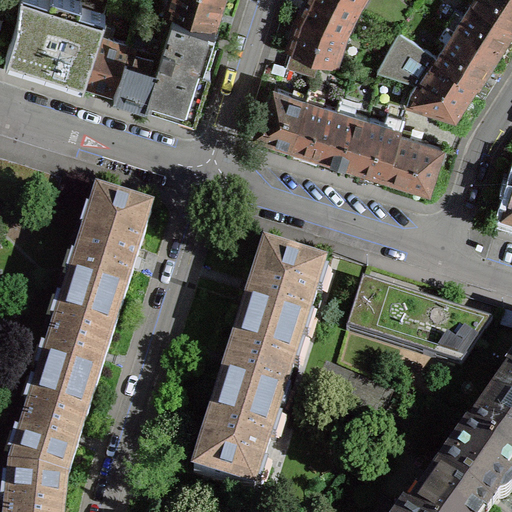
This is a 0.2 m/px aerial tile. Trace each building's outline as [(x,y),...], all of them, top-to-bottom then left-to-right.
[(20,0),(18,19),(9,48),(24,53),(23,57),(34,61),(68,71),(69,67),(85,72),(98,30),(102,19),(104,12),(80,4),(81,0),(20,0)] [(223,0),(175,0),(171,15),(172,15),(214,28),(216,24),(223,0)] [(298,16),(347,31),(359,5),(351,0),(305,0),(301,8),(298,16)] [(511,25),(472,0),(454,28),(496,54),(498,50),(511,28),(511,25)] [(511,0),(472,0),(511,25),(511,0)] [(210,67),(203,65),(214,28),(172,15),(161,50),(146,99),(155,102),(178,109),(180,104),(197,109),(210,67)] [(292,49),(319,57),(336,63),(347,31),(298,16),(290,40),(287,47),(292,49)] [(436,56),(478,82),(481,77),(496,54),(454,28),(436,56)] [(114,89),(129,40),(98,30),(85,72),(83,79),(88,80),(114,89)] [(461,108),(478,82),(436,56),(399,32),(378,70),(416,82),(410,90),(406,103),(455,118),(461,108)] [(146,99),(161,50),(147,46),(129,40),(114,89),(117,89),(118,95),(129,98),(132,94),(140,97),(146,99)] [(287,65),(313,73),(319,57),(292,49),(287,65)] [(262,111),(255,133),(291,145),(306,96),(275,86),(268,108),(266,112),(262,111)] [(306,96),(291,145),(297,147),(303,148),(304,154),(316,158),(319,153),(322,154),(337,106),(306,96)] [(328,156),(353,164),(368,116),(337,106),(322,154),(328,156)] [(379,172),(386,175),(399,132),(401,126),(368,116),(353,164),(356,165),(356,170),(368,174),(372,170),(379,172)] [(442,145),(399,132),(386,175),(396,178),(410,182),(411,188),(423,191),(426,187),(428,188),(438,159),(442,161),(446,147),(442,146),(442,145)] [(0,197),(49,212),(58,183),(4,166),(0,165),(0,197)] [(511,184),(503,212),(506,212),(508,219),(511,220),(511,184)] [(64,297),(119,314),(134,269),(136,270),(138,264),(139,260),(137,259),(152,212),(98,195),(92,214),(87,213),(80,232),(85,233),(77,261),(72,259),(66,278),(71,280),(66,295),(65,295),(64,297)] [(241,323),(301,342),(303,339),(308,340),(314,320),(309,318),(317,294),(318,294),(322,295),(328,275),(323,273),(325,267),(265,248),(251,292),(241,323)] [(352,313),(403,329),(398,345),(425,353),(424,354),(426,354),(441,305),(385,287),(362,280),(352,313)] [(119,314),(64,297),(62,302),(57,301),(50,323),(55,324),(47,352),(41,351),(34,373),(40,374),(38,380),(93,398),(105,360),(119,314)] [(301,342),(241,323),(227,367),(218,397),(278,416),(279,412),(285,414),(291,393),(287,392),(286,392),(294,367),(299,369),(305,348),(300,346),(301,342)] [(78,446),(93,398),(38,380),(36,386),(31,384),(24,406),(29,408),(20,436),(15,434),(8,456),(13,458),(10,469),(67,481),(78,446)] [(477,435),(511,459),(511,385),(506,394),(499,389),(480,415),(488,420),(477,435)] [(278,416),(218,397),(204,440),(194,472),(254,491),(255,490),(260,492),(269,465),(263,464),(270,440),(276,442),(282,421),(278,420),(277,420),(278,416)] [(511,482),(511,480),(511,479),(511,459),(477,435),(474,433),(454,461),(448,457),(438,471),(492,508),(497,501),(499,498),(502,498),(505,497),(508,495),(510,493),(511,490),(511,487),(511,482)] [(63,511),(67,481),(10,469),(8,481),(3,480),(1,503),(6,504),(5,511),(63,511)] [(489,511),(492,508),(438,471),(429,484),(435,489),(418,511),(489,511)]
